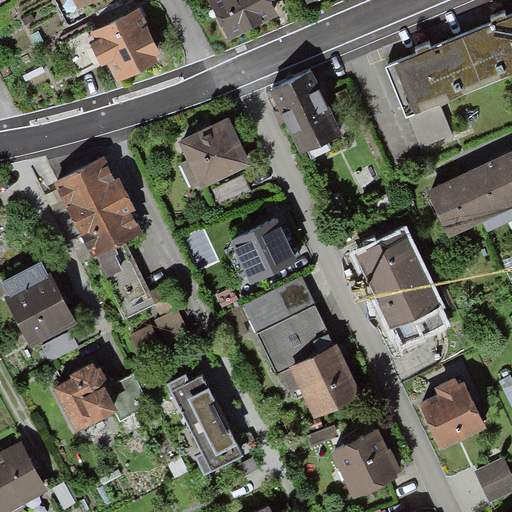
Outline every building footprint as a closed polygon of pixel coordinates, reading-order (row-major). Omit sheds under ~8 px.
[(276,0),(215,0),(232,35),(282,11),(276,0)] [(162,48),(143,9),(100,29),(96,20),(62,36),(80,73),(112,58),(120,76),(158,58),(155,52),(162,48)] [(511,13),(463,33),(484,85),(511,73),(511,13)] [(484,85),(463,33),(385,65),(407,117),(409,116),(439,103),(484,85)] [(341,131),(312,69),(271,88),(300,150),(341,131)] [(439,103),(409,116),(423,148),(453,136),(439,103)] [(230,118),(180,141),(201,187),(251,164),(230,118)] [(108,150),(58,174),(97,256),(126,242),(147,232),(108,150)] [(511,153),(493,163),(511,202),(511,153)] [(511,205),(511,202),(493,163),(463,177),(483,219),(511,205)] [(251,189),(245,176),(214,190),(220,204),(251,189)] [(483,219),(463,177),(433,192),(453,234),(483,219)] [(242,235),(231,240),(252,285),(299,263),(279,218),(242,235)] [(380,244),(357,255),(392,328),(395,327),(404,346),(446,326),(438,309),(443,307),(406,231),(380,244)] [(126,242),(97,256),(124,308),(151,295),(126,242)] [(46,257),(1,281),(34,342),(78,318),(46,257)] [(315,415),(362,394),(344,353),(339,344),(336,344),(305,277),(246,305),(277,373),(280,370),(290,393),(303,388),(315,415)] [(173,281),(155,289),(165,310),(183,301),(173,281)] [(240,305),(221,314),(234,339),(253,330),(240,305)] [(180,308),(157,319),(169,343),(192,331),(180,308)] [(154,326),(136,333),(143,352),(161,345),(154,326)] [(78,348),(69,333),(39,349),(47,365),(78,348)] [(204,339),(183,350),(189,361),(209,350),(204,339)] [(117,408),(93,362),(56,381),(79,427),(117,408)] [(224,410),(204,369),(176,383),(197,423),(224,410)] [(440,395),(419,405),(440,448),(487,426),(466,382),(459,386),(456,379),(442,385),(437,388),(440,395)] [(245,451),(224,410),(197,423),(217,464),(245,451)] [(337,423),(306,435),(310,444),(340,433),(337,423)] [(356,440),(332,453),(355,499),(405,474),(392,448),(389,450),(378,429),(356,440)] [(26,439),(0,452),(0,502),(5,511),(7,511),(53,487),(26,439)] [(259,465),(256,456),(237,464),(240,472),(259,465)] [(511,471),(506,457),(478,470),(491,499),(511,489),(511,471)] [(276,511),(268,497),(239,511),(276,511)]
